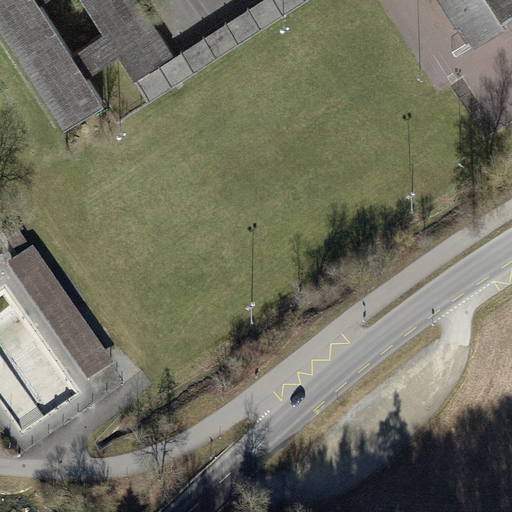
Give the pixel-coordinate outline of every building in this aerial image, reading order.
[(0,0),(0,27),(66,129),(105,104),(88,77),(119,57),(134,81),(137,80),(146,74),(174,56),(137,0),(0,0)] [(146,74),(137,80),(151,101),(309,0),(261,0),(231,20),(174,56),(146,74)] [(503,20),(511,13),(511,0),(439,0),(468,43),(471,40),(475,46),(507,26),(503,20)] [(0,230),(0,236),(12,255),(26,246),(12,223),(0,230)] [(109,362),(89,332),(74,342),(35,288),(50,277),(34,254),(18,266),(13,269),(89,377),(109,362)] [(74,342),(89,332),(86,327),(87,326),(68,299),(67,300),(54,281),(50,277),(35,288),(74,342)]
